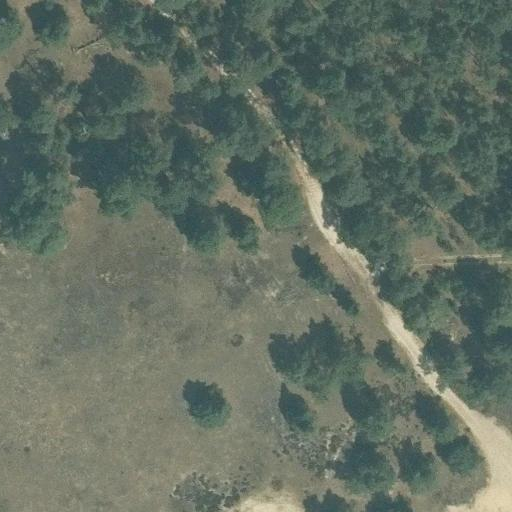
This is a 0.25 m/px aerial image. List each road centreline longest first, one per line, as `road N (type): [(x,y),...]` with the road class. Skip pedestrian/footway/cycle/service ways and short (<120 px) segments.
road 1 (unknown): [(511,474),(221,68),(155,0)]
road 2 (track): [(361,264),(511,258)]
